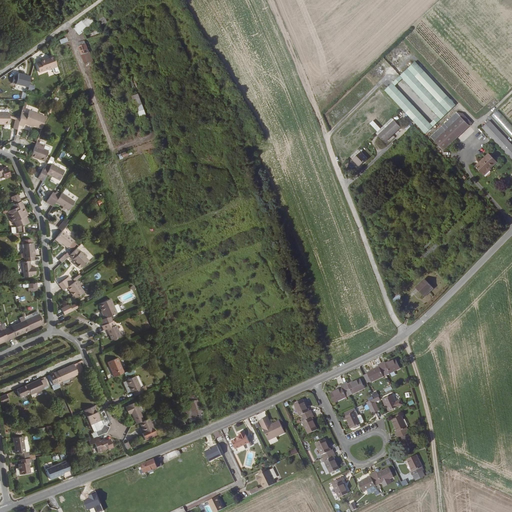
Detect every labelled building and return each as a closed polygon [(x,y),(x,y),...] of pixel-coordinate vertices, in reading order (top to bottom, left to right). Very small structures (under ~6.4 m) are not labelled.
[(13,0),(0,0),(0,6),(2,9),(13,0)] [(27,9),(20,0),(16,0),(3,11),(11,21),(27,9)] [(82,20),(85,27),(93,22),(90,16),(82,20)] [(81,21),(73,29),(79,35),(87,28),(81,21)] [(80,42),(80,46),(82,51),(89,49),(87,44),(85,41),(80,42)] [(401,45),(395,52),(397,54),(403,48),(401,45)] [(91,52),(83,55),(87,64),(95,61),(92,52),(91,52)] [(40,61),(36,62),(39,69),(39,72),(57,65),(53,55),(40,60),(40,61)] [(427,135),(456,106),(415,63),(385,92),(427,135)] [(14,80),(11,79),(10,83),(25,87),(28,75),(16,72),(14,80)] [(131,96),(139,118),(146,115),(137,93),(131,96)] [(83,100),(86,108),(95,105),(92,97),(83,100)] [(34,126),(34,125),(42,127),(46,116),(29,109),(28,112),(22,110),(21,117),(19,124),(24,125),(25,123),(34,126)] [(10,123),(10,117),(10,114),(10,112),(0,111),(0,121),(5,121),(5,123),(10,123)] [(511,138),(511,126),(498,111),(491,116),(511,138)] [(457,113),(432,139),(445,152),(471,127),(457,113)] [(392,119),(376,134),(384,143),(401,128),(392,119)] [(511,145),(489,121),(482,128),(511,160),(511,145)] [(36,145),(32,156),(36,157),(37,156),(41,157),(46,159),(49,150),(44,148),(46,143),(37,140),(36,145)] [(358,150),(350,158),(359,167),(367,159),(358,150)] [(59,166),(59,165),(66,169),(71,160),(57,153),(54,160),(52,163),(59,166)] [(130,230),(102,153),(95,155),(123,233),(130,230)] [(498,163),(490,155),(476,168),(483,175),(490,168),(492,170),(498,163)] [(49,158),(44,167),(49,170),(52,163),(54,160),(49,158)] [(61,193),(57,198),(55,201),(69,210),(74,201),(61,193)] [(57,198),(51,194),(46,202),(52,206),(55,201),(57,198)] [(23,225),(28,223),(26,216),(24,212),(26,211),(22,201),(9,207),(10,210),(8,211),(12,223),(14,222),(16,227),(15,227),(17,233),(24,232),(23,225)] [(57,228),(61,231),(62,230),(67,224),(63,221),(57,228)] [(61,231),(56,237),(62,242),(67,247),(73,239),(62,230),(61,231)] [(32,242),(22,243),(24,257),(25,257),(34,256),(32,242)] [(75,260),(77,262),(75,264),(80,269),(90,260),(87,256),(88,255),(84,251),(83,252),(78,247),(70,254),(75,260)] [(66,253),(57,258),(60,262),(69,257),(66,253)] [(387,255),(381,257),(384,268),(391,266),(387,255)] [(30,259),(35,258),(34,256),(25,257),(25,261),(23,261),(25,277),(33,276),(32,274),(37,273),(36,266),(31,266),(30,259)] [(64,289),(68,286),(75,281),(71,275),(60,283),(64,289)] [(77,280),(75,281),(68,286),(74,295),(74,296),(76,299),(86,292),(77,280)] [(426,281),(417,289),(424,297),(433,288),(426,281)] [(106,318),(101,319),(104,325),(113,321),(111,315),(118,312),(111,298),(100,303),(104,312),(103,313),(106,318)] [(71,305),(71,304),(63,308),(67,315),(76,310),(80,307),(78,302),(71,305)] [(26,319),(27,319),(31,329),(44,322),(40,313),(26,319)] [(16,335),(31,329),(27,319),(12,326),(16,335)] [(113,321),(104,325),(103,325),(105,330),(108,329),(113,340),(122,336),(117,324),(116,325),(114,320),(113,321)] [(0,342),(8,339),(4,328),(0,329),(1,331),(0,331),(0,342)] [(118,358),(107,363),(114,377),(124,373),(118,358)] [(386,365),(385,362),(381,364),(387,376),(402,369),(398,359),(386,365)] [(84,371),(79,361),(74,364),(79,374),(84,371)] [(74,364),(54,373),(58,383),(79,374),(74,364)] [(367,374),(371,383),(387,376),(381,364),(377,366),(378,369),(367,374)] [(54,385),(58,383),(54,373),(49,375),(54,385)] [(131,392),(133,391),(135,396),(143,392),(136,376),(126,380),(131,392)] [(43,378),(39,379),(44,389),(47,388),(43,378)] [(26,385),(30,394),(30,395),(44,389),(39,379),(26,385)] [(348,386),(346,383),(343,384),(349,396),(363,389),(359,380),(348,386)] [(329,394),(334,403),(349,396),(343,384),(340,386),(341,389),(329,394)] [(16,390),(20,399),(30,394),(26,385),(16,390)] [(6,394),(0,397),(0,399),(1,406),(10,401),(6,394)] [(188,419),(203,414),(195,394),(181,399),(188,419)] [(398,407),(393,396),(383,400),(388,411),(398,407)] [(128,405),(135,402),(133,397),(126,400),(128,405)] [(303,398),(294,403),(301,418),(313,413),(311,409),(308,410),(303,398)] [(375,403),(380,400),(379,398),(375,400),(370,402),(371,405),(375,411),(378,409),(375,403)] [(128,415),(131,414),(136,424),(139,422),(143,421),(135,402),(128,405),(128,406),(125,407),(128,415)] [(110,427),(104,424),(95,405),(84,410),(94,432),(95,431),(97,436),(107,433),(110,427)] [(354,410),(345,414),(351,429),(360,425),(354,410)] [(312,418),(314,416),(313,413),(301,418),(308,433),(317,429),(312,418)] [(286,431),(281,420),(272,424),(271,425),(267,416),(260,420),(269,439),(286,431)] [(399,432),(396,433),(397,436),(409,431),(402,416),(393,420),(399,432)] [(148,418),(143,421),(139,422),(144,433),(153,429),(148,418)] [(407,450),(416,446),(409,431),(397,436),(399,440),(402,439),(407,450)] [(238,438),(233,440),(237,449),(251,442),(246,432),(240,434),(241,435),(238,437),(238,438)] [(16,455),(21,454),(21,459),(29,458),(28,452),(26,453),(24,437),(13,438),(16,455)] [(104,439),(98,441),(97,437),(88,440),(90,445),(94,443),(98,452),(108,448),(104,439)] [(330,450),(325,439),(315,444),(323,459),(335,453),(333,449),(330,450)] [(177,451),(177,450),(166,454),(168,459),(177,455),(176,452),(177,451)] [(334,457),(336,456),(335,453),(323,459),(330,473),(340,469),(334,457)] [(413,472),(411,474),(413,477),(416,483),(426,478),(423,472),(424,471),(417,456),(408,460),(413,472)] [(21,459),(19,460),(19,464),(20,468),(18,468),(19,475),(30,473),(28,463),(30,463),(29,460),(29,458),(21,459)] [(134,469),(133,467),(124,471),(129,484),(135,482),(134,481),(139,480),(137,476),(162,466),(158,458),(141,464),(142,467),(138,468),(137,468),(134,469)] [(63,472),(70,470),(67,462),(61,465),(60,463),(46,468),(50,478),(64,473),(63,472)] [(264,488),(276,482),(269,469),(267,470),(260,473),(256,475),(259,481),(261,481),(261,482),(263,486),(259,488),(258,486),(250,490),(252,494),(260,490),(264,488)] [(378,475),(377,473),(373,474),(379,486),(394,478),(390,470),(378,475)] [(359,484),(364,493),(379,486),(373,474),(370,476),(371,479),(359,484)] [(346,481),(344,477),(332,483),(339,498),(349,494),(343,482),(346,481)] [(213,511),(214,511),(224,508),(218,495),(208,500),(213,511)] [(348,505),(351,511),(357,508),(353,502),(348,505)]
